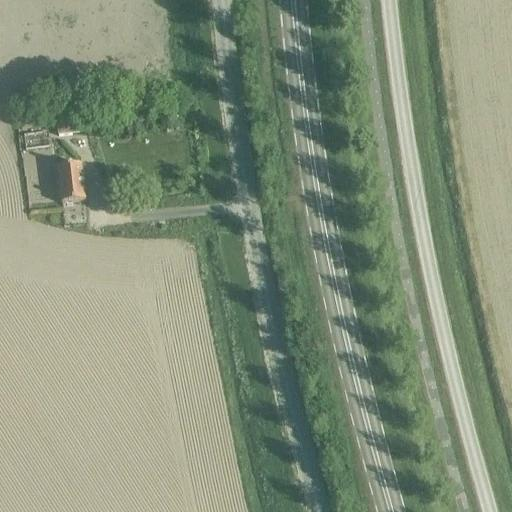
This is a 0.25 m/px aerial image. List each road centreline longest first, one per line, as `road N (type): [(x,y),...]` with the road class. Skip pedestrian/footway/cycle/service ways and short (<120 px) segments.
road 1 (unclassified): [(387,0),(444,343),(487,511)]
road 2 (unclassified): [(319,511),(279,367),(221,0)]
road 3 (secondary): [(390,511),(323,229),(292,0)]
